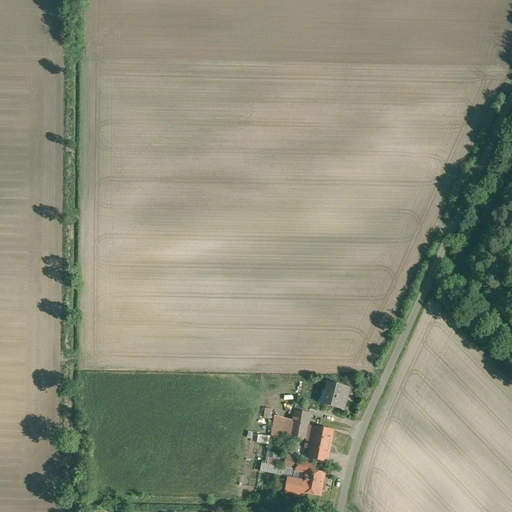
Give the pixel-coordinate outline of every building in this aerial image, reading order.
[(344,410),(349,388),(329,383),(323,405),(344,410)] [(290,436),(305,439),(310,414),(306,413),(307,407),(298,405),(296,405),(293,418),(291,431),(290,436)] [(332,431),(310,427),(306,447),(311,448),(309,458),(326,462),(332,431)] [(305,471),(314,472),(315,465),(298,462),(296,472),(305,474),(305,471)] [(314,472),(305,471),(305,474),(303,483),(301,492),(302,492),(320,495),(324,474),(314,472)] [(293,481),(303,483),(305,474),(296,472),(294,472),(293,481)] [(301,492),(303,483),(293,481),(289,480),(287,492),(302,494),(302,492),(301,492)]
